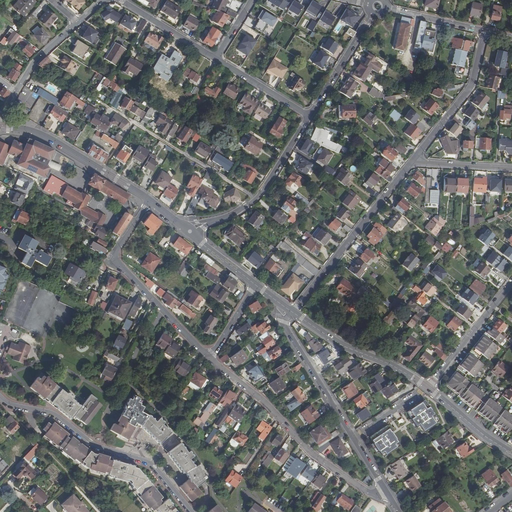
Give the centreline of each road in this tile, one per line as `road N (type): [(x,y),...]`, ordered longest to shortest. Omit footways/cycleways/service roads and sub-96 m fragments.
road 1 (residential): [(192,511),(149,462),(100,447),(56,415),(0,396)]
road 2 (residential): [(209,358),(319,455),(366,490),(388,492)]
road 3 (residential): [(388,492),(286,326),(292,311)]
road 4 (residential): [(209,358),(112,259),(150,200)]
road 5 (residential): [(411,162),(292,311)]
road 6 (residential): [(189,231),(255,199),(309,115)]
road 7 (tertiary): [(150,200),(43,135),(0,127)]
road 8 (tertiary): [(427,386),(292,311)]
road 9 (residential): [(484,31),(471,85),(411,162)]
road 10 (residential): [(434,379),(511,281)]
